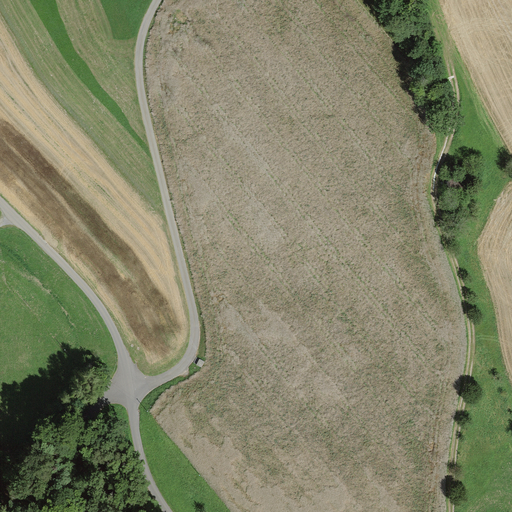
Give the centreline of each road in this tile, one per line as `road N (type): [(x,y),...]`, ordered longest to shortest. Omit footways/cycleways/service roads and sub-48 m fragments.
road 1 (track): [(451,511),(472,336),(435,198),(456,101),(440,31)]
road 2 (unclassified): [(157,0),(140,43),(140,87),(195,334),(176,370),(129,388)]
road 3 (unclassified): [(0,201),(100,307),(129,388)]
road 4 (unclassified): [(129,388),(101,400),(86,426),(77,511)]
road 5 (unclassified): [(129,388),(145,472),(167,511)]
